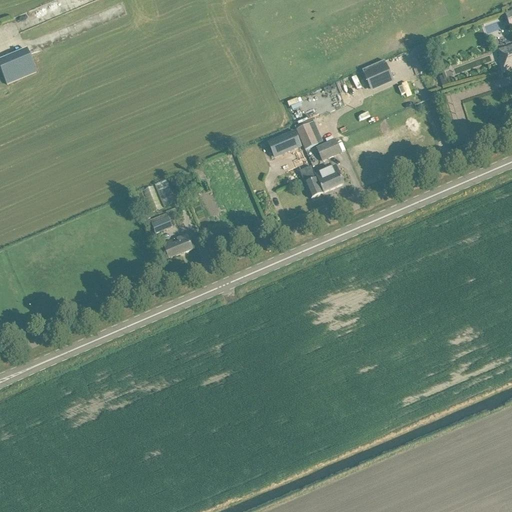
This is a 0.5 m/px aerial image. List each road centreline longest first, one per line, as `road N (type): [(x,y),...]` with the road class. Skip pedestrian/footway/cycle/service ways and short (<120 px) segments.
road 1 (secondary): [(0,381),(511,161)]
road 2 (unclassified): [(0,357),(511,138)]
